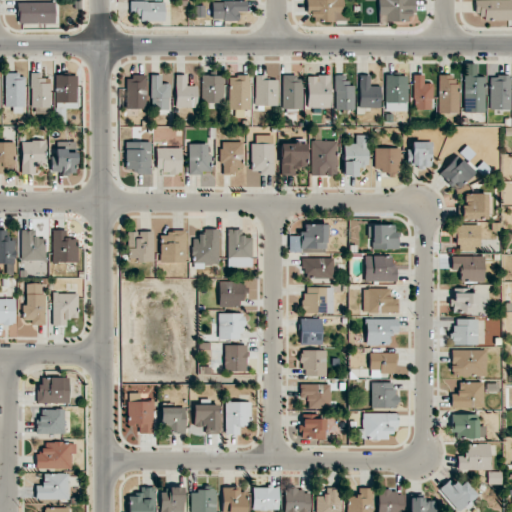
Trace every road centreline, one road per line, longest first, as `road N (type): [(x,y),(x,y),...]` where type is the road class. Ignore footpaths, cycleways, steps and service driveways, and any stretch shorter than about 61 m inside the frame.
road 1 (residential): [(103,203),(423,204),(422,460),(105,462)]
road 2 (tertiary): [(101,45),(105,511)]
road 3 (tertiary): [(101,45),(511,45)]
road 4 (residential): [(103,354),(0,353),(103,203)]
road 5 (residential): [(273,204),(274,461)]
road 6 (residential): [(8,511),(9,354)]
